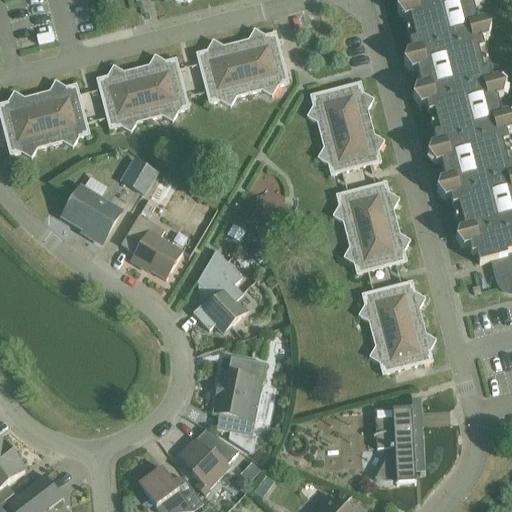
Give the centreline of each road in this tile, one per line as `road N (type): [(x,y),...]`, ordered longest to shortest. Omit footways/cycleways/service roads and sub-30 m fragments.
road 1 (residential): [(439,511),(473,469),(477,426),(364,8),(354,0)]
road 2 (residential): [(0,192),(82,270),(153,312),(174,340),(179,373),(166,410),(148,428),(97,449)]
road 3 (residential): [(308,0),(0,79)]
